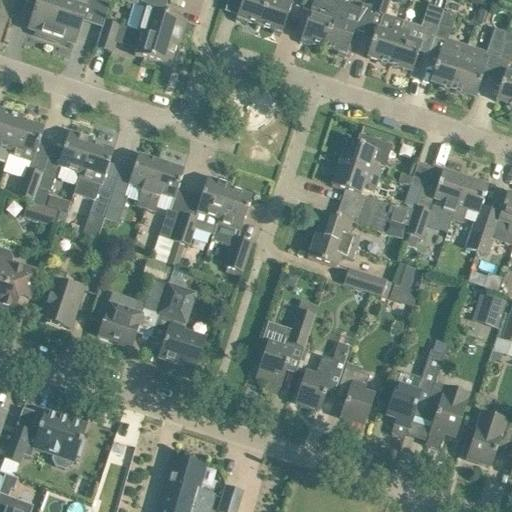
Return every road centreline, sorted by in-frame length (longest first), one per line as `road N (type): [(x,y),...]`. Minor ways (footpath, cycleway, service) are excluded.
road 1 (residential): [(423,496),(0,357)]
road 2 (residential): [(0,66),(165,119),(189,108),(198,82),(216,71)]
road 3 (residential): [(318,84),(511,149)]
road 4 (residential): [(318,84),(259,253)]
